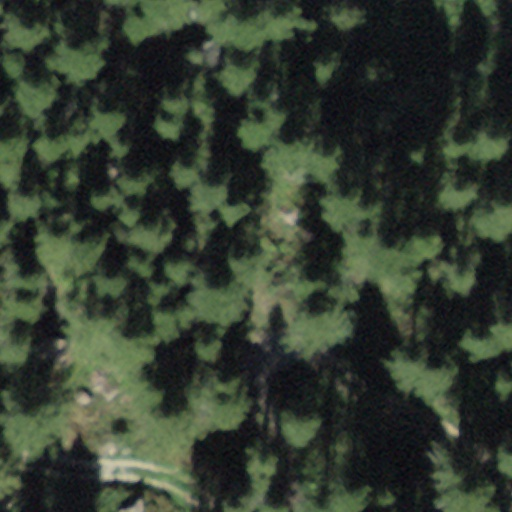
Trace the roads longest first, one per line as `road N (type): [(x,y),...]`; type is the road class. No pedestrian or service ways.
road 1 (track): [(506,511),(399,386),(286,330),(245,360),(279,511)]
road 2 (track): [(209,511),(127,439),(0,417)]
